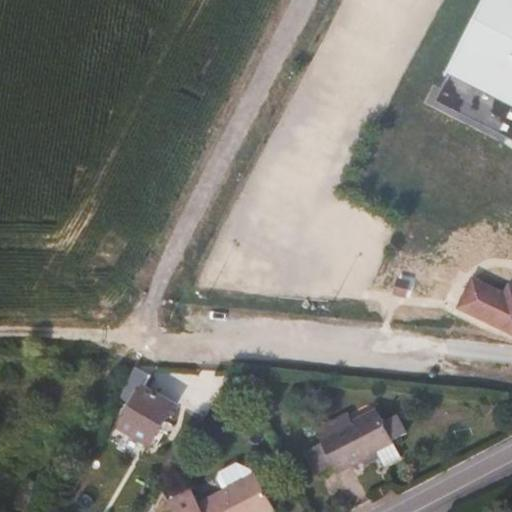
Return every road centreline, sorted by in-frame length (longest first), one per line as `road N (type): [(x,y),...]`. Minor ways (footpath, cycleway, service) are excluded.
road 1 (track): [(448,349),(0,334)]
road 2 (track): [(302,0),(131,340)]
